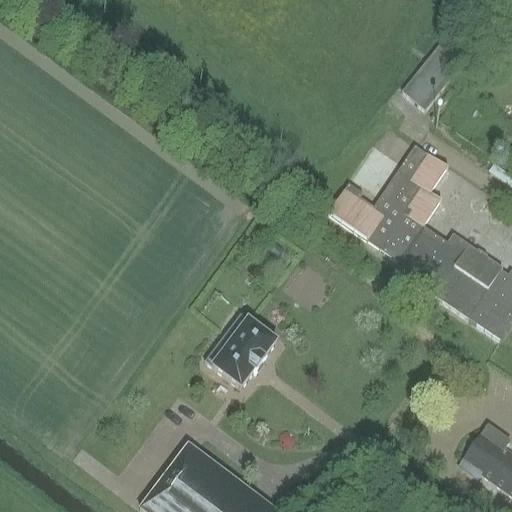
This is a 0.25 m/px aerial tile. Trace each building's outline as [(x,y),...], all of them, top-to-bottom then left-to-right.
[(439,50),(402,96),(425,115),(462,69),(439,50)] [(441,205),(430,198),(447,173),(446,172),(414,151),(406,163),(404,166),(396,177),(393,175),(399,167),(396,165),(374,151),(353,183),(352,183),(377,200),(388,183),(391,185),(373,212),(359,203),(362,198),(348,189),(329,219),(404,268),(396,280),(500,347),(511,328),(511,278),(510,277),(507,282),(502,280),(503,279),(449,242),(445,246),(424,231),(441,205)] [(240,319),(204,367),(241,395),(253,378),(255,379),(266,365),(265,363),(278,346),(247,322),(246,324),(240,319)] [(511,505),(511,463),(496,452),(500,446),(488,438),(482,446),(476,441),(459,464),(465,469),(459,477),(471,486),(476,479),(511,505)] [(271,511),(187,448),(139,511),(271,511)]
